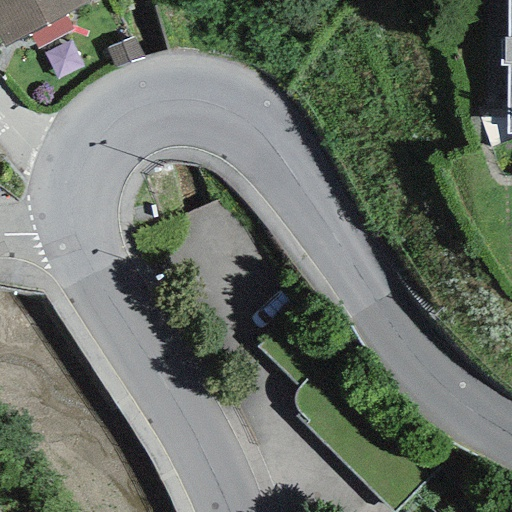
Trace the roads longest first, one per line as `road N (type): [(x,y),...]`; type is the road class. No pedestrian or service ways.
road 1 (tertiary): [(511,433),(413,357),(273,153),(241,122),(185,102),(142,104),(104,126),(77,165)]
road 2 (tertiary): [(74,227),(222,511)]
